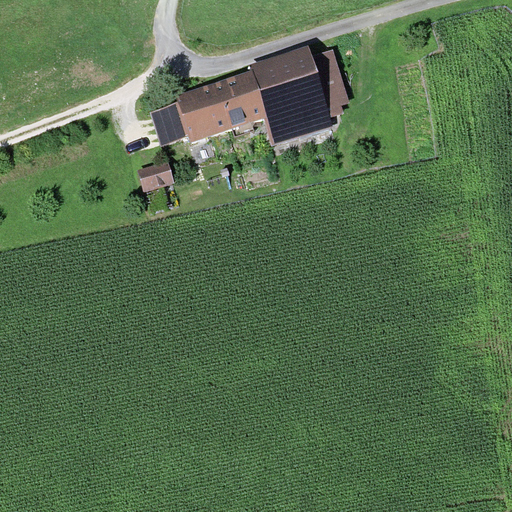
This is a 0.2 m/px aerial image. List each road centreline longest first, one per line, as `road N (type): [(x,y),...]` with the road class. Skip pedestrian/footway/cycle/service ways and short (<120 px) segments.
road 1 (track): [(440,0),(178,71),(166,41),(166,0)]
road 2 (track): [(0,142),(178,71)]
